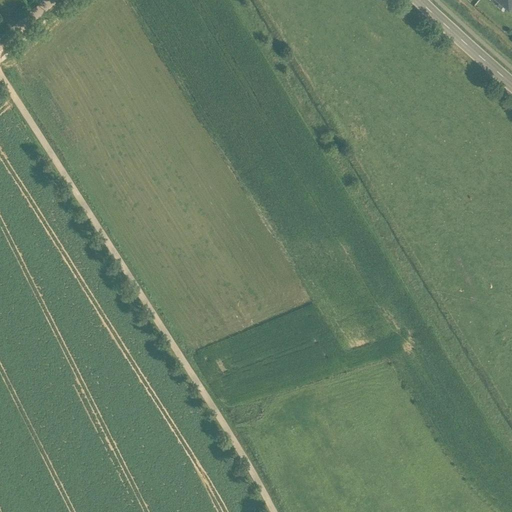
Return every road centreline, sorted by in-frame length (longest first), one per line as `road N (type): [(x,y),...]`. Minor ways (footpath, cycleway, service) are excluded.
road 1 (unclassified): [(274,511),(0,84)]
road 2 (tertiary): [(511,85),(418,0)]
